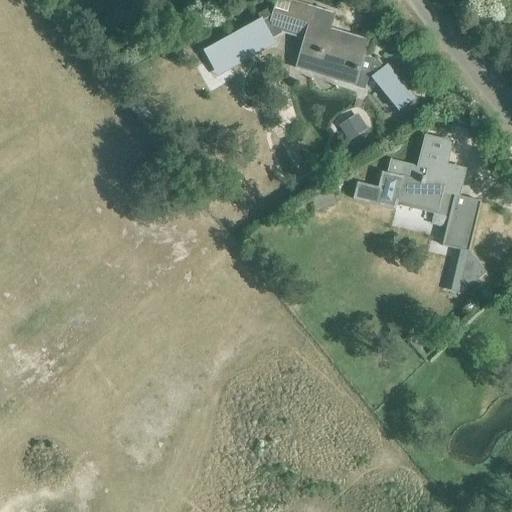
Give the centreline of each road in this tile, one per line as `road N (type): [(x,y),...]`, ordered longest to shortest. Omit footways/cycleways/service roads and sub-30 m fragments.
road 1 (track): [(0,414),(205,243),(435,511)]
road 2 (residential): [(511,119),(415,0)]
